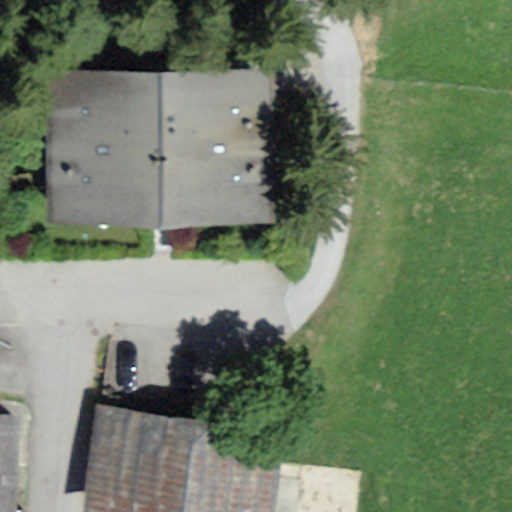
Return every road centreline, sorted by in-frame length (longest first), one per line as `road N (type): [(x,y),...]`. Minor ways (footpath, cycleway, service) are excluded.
road 1 (residential): [(316,287),(259,337),(85,373)]
road 2 (residential): [(85,373),(85,511)]
